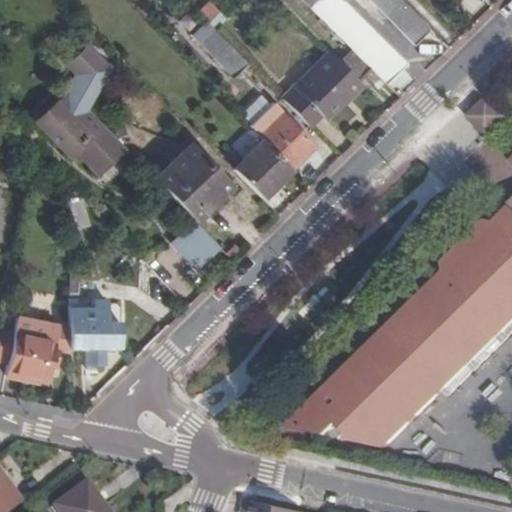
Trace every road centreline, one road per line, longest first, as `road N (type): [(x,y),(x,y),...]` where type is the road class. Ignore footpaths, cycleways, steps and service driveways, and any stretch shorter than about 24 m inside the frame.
road 1 (residential): [(511,9),(180,335),(115,408),(100,441)]
road 2 (residential): [(212,464),(438,511)]
